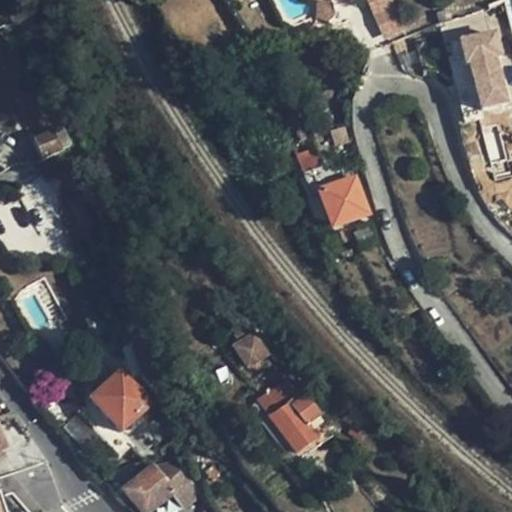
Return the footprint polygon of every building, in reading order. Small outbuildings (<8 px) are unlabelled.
[(394,0),(370,0),(383,37),(405,30),(394,0)] [(511,96),(495,32),(462,41),(481,114),(511,105),(511,96)] [(63,149),(55,133),(38,142),(46,157),(63,149)] [(369,215),(357,181),(322,193),(335,227),(369,215)] [(99,227),(88,187),(77,189),(89,229),(99,227)] [(265,360),(252,342),(234,354),(247,373),(265,360)] [(137,376),(139,353),(114,358),(136,380),(137,376)] [(90,407),(119,438),(150,408),(136,393),(133,396),(119,379),(90,407)] [(316,419),(303,403),(300,406),(287,387),(264,403),(274,418),(267,422),(295,460),(317,444),(305,429),(316,419)] [(132,451),(119,438),(107,450),(119,463),(132,451)] [(116,502),(127,511),(151,511),(169,497),(180,509),(195,496),(167,465),(155,474),(153,472),(123,496),(117,489),(110,495),(116,502)]
